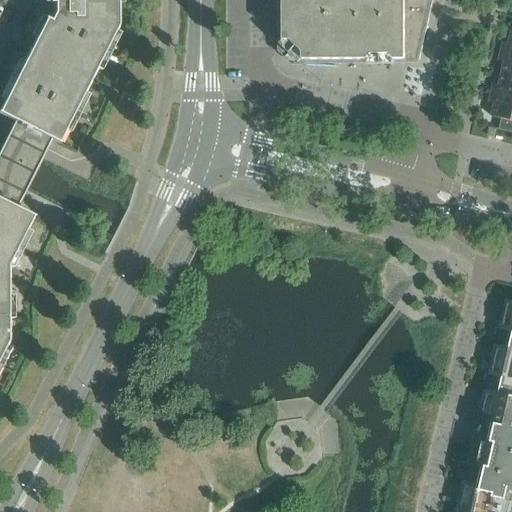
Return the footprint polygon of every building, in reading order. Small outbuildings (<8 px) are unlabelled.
[(0,115),(14,123),(50,141),(59,145),(58,144),(117,26),(116,0),(49,0),(49,2),(44,2),(42,1),(41,3),(43,4),(38,15),(36,14),(35,16),(44,21),(0,108),(0,115)] [(282,0),(283,61),(420,61),(433,0),(282,0)] [(501,52),(511,54),(511,32),(509,45),(503,43),(501,52)] [(504,63),(502,75),(511,77),(511,54),(501,52),(499,62),(504,63)] [(511,99),(511,77),(502,75),(499,87),(493,85),(491,95),(511,99)] [(511,99),(491,95),(489,104),(495,105),(492,117),(501,120),(499,130),(511,133),(511,99)] [(9,132),(5,140),(0,150),(0,200),(15,209),(45,149),(50,141),(14,123),(9,132)] [(488,129),(487,136),(489,136),(493,137),(495,138),(496,131),(488,129)] [(15,209),(0,200),(0,355),(7,342),(7,267),(31,218),(33,219),(33,218),(20,211),(15,209)] [(511,511),(511,302),(507,301),(458,511),(511,511)]
